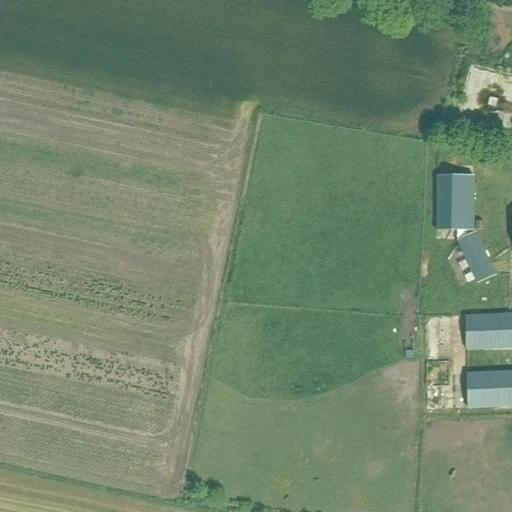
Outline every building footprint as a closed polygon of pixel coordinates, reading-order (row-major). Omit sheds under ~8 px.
[(473,231),(474,177),(435,176),(434,231),(473,231)] [(475,285),(495,275),(475,231),(454,241),(475,285)] [(465,351),(511,348),(511,313),(464,315),(465,351)] [(467,408),(511,406),(511,371),(465,373),(467,408)] [(438,414),(449,414),(449,395),(438,395),(438,414)]
